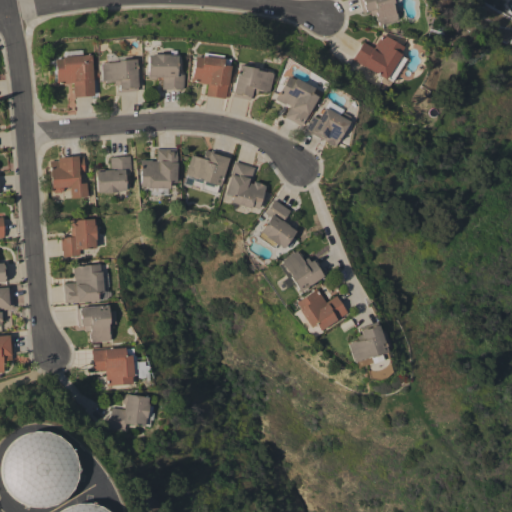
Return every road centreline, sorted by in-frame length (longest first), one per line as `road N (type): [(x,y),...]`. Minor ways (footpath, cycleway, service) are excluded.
road 1 (residential): [(0,6),(11,62),(20,280),(38,354)]
road 2 (residential): [(0,17),(104,0),(211,1),(323,20)]
road 3 (residential): [(12,136),(197,124),(241,132),(300,169)]
